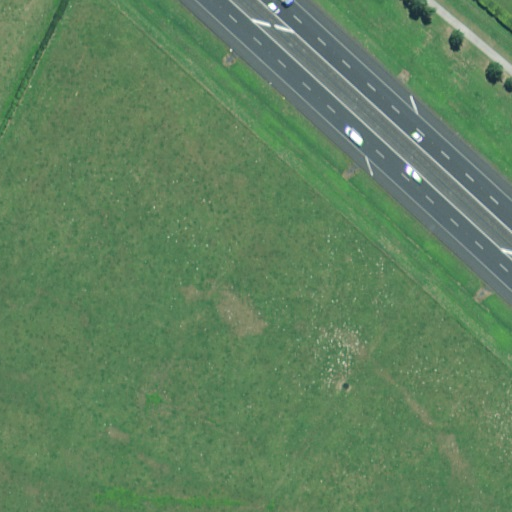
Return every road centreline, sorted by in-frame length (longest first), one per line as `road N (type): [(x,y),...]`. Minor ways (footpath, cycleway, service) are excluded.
road 1 (motorway): [(511,274),(213,0)]
road 2 (motorway): [(279,0),(511,212)]
